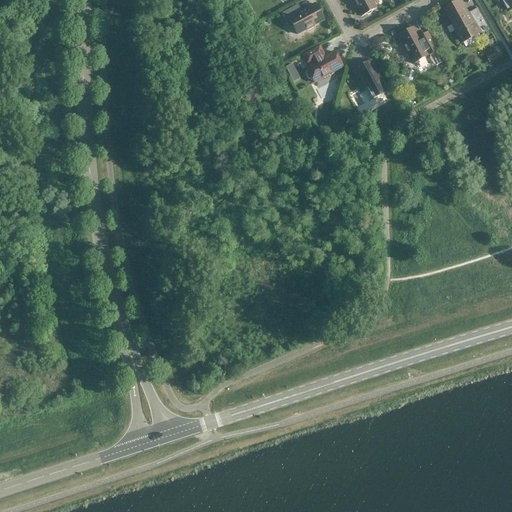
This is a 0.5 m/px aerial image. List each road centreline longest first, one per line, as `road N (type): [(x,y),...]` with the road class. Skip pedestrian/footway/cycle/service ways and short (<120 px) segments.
road 1 (tertiary): [(511,326),(168,436)]
road 2 (tertiary): [(128,352),(88,170),(83,0)]
road 3 (tertiary): [(0,490),(141,445)]
road 4 (residential): [(329,0),(345,30),(360,39),(438,0)]
